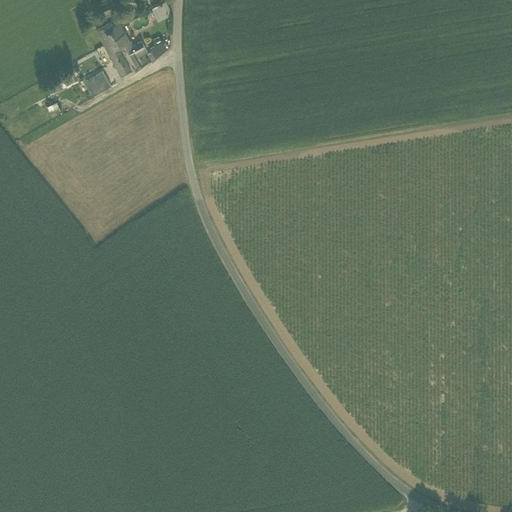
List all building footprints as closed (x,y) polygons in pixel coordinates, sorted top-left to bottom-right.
[(99,6),(104,16),(116,10),(111,0),(99,6)] [(165,2),(152,8),(158,20),(168,15),(168,8),(165,2)] [(116,10),(104,16),(105,18),(117,12),(116,10)] [(96,31),(103,45),(114,39),(125,33),(119,23),(113,26),(111,22),(106,25),(96,31)] [(125,33),(114,39),(120,48),(132,69),(132,70),(139,66),(131,54),(134,52),(137,58),(147,52),(141,42),(132,47),(125,33)] [(118,49),(120,48),(114,39),(103,45),(120,77),(130,71),(118,49)] [(155,59),(163,53),(159,46),(150,51),(151,53),(155,59)] [(85,82),(93,96),(111,86),(102,72),(85,82)] [(46,86),(50,95),(55,93),(51,84),(46,86)]
